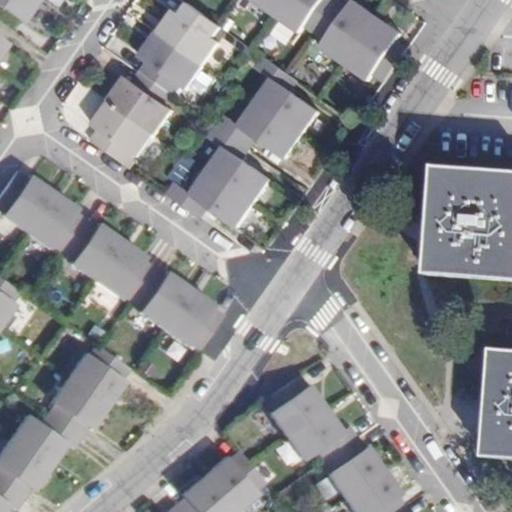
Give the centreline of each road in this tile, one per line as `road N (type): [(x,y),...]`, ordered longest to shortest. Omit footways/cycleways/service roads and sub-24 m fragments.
road 1 (unclassified): [(292,289),(474,29)]
road 2 (residential): [(27,123),(283,301)]
road 3 (residential): [(462,511),(331,323),(292,289)]
road 4 (unclassified): [(106,511),(200,419),(283,301)]
road 5 (residential): [(27,123),(115,0)]
